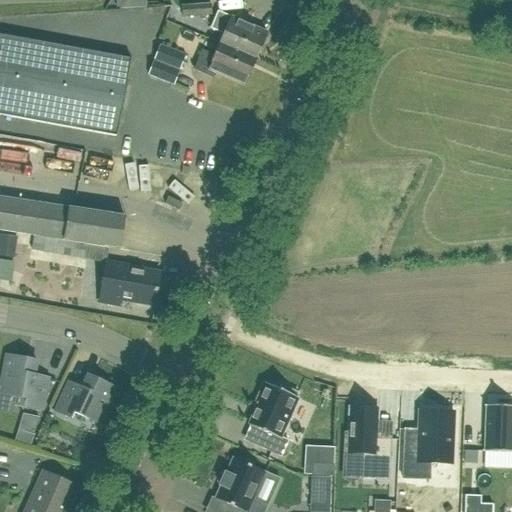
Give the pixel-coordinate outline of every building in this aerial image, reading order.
[(210,3),(191,5),(191,6),(180,7),(181,19),(211,16),(210,3)] [(219,43),(254,59),(265,33),(217,12),(212,24),(221,28),(222,27),(226,28),(219,43)] [(0,116),(119,138),(133,60),(0,36),(0,116)] [(254,59),(219,43),(214,56),(201,50),(193,68),(211,77),(213,71),(242,85),(254,59)] [(159,45),(148,75),(173,85),(185,55),(159,45)] [(36,170),(43,165),(29,146),(22,151),(36,170)] [(154,170),(141,176),(135,165),(128,168),(135,184),(144,180),(156,205),(168,199),(154,170)] [(173,176),(167,186),(191,199),(196,189),(173,176)] [(30,250),(105,264),(107,249),(118,251),(124,218),(0,198),(0,231),(33,237),(30,250)] [(16,238),(0,235),(0,257),(12,259),(16,238)] [(0,278),(0,281),(17,283),(19,264),(2,261),(0,278)] [(159,275),(105,264),(97,304),(117,308),(118,302),(152,308),(159,275)] [(0,387),(0,414),(14,417),(16,406),(41,411),(47,380),(33,377),(36,363),(1,356),(1,358),(6,359),(0,387)] [(119,392),(87,377),(81,390),(68,384),(55,413),(69,420),(72,413),(103,428),(103,427),(99,425),(114,391),(119,393),(119,392)] [(250,445),(278,458),(285,443),(278,440),(298,396),(284,390),(282,393),(262,384),(253,404),(255,405),(245,426),(256,431),(250,445)] [(343,431),(343,449),(348,449),(347,454),(364,454),(363,480),(389,481),(391,440),(375,439),(377,410),(371,410),(372,406),(354,405),(354,409),(349,409),(348,432),(343,431)] [(511,407),(485,406),(484,453),(511,453),(511,407)] [(406,431),(404,480),(431,481),(432,464),(453,465),(455,413),(420,412),(420,431),(406,431)] [(262,511),(264,509),(249,503),(261,474),(247,468),(248,465),(235,459),(233,462),(230,460),(223,475),(220,474),(215,487),(218,488),(212,501),(226,507),(224,511),(262,511)] [(333,466),(312,465),(311,475),(332,476),(333,466)] [(66,511),(77,489),(43,474),(25,511),(66,511)] [(311,502),(310,511),(328,511),(329,479),(313,479),(313,502),(311,502)]
